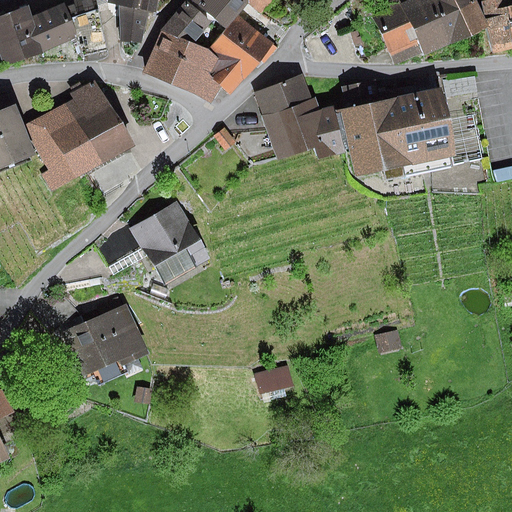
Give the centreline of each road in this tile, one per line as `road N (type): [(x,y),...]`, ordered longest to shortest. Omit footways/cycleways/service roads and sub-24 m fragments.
road 1 (residential): [(511,62),(393,72),(268,67)]
road 2 (residential): [(214,119),(130,76),(0,79)]
